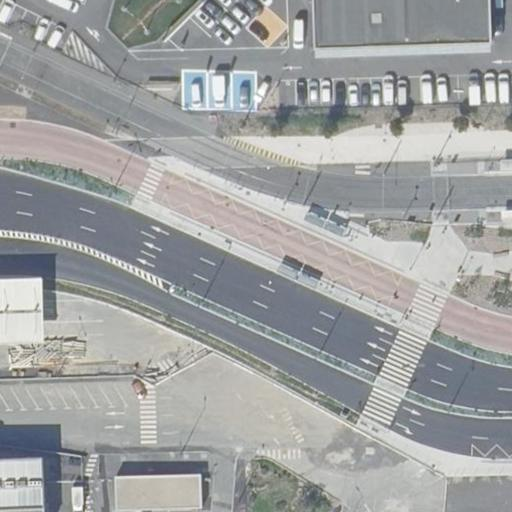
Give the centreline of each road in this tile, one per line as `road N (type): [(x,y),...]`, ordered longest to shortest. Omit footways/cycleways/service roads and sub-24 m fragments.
road 1 (unclassified): [(0,254),(106,274),(380,408),(454,434),(511,438)]
road 2 (unclassified): [(511,389),(438,373),(77,216),(0,200)]
road 3 (unclassified): [(0,418),(163,414),(211,430),(229,450),(224,511)]
